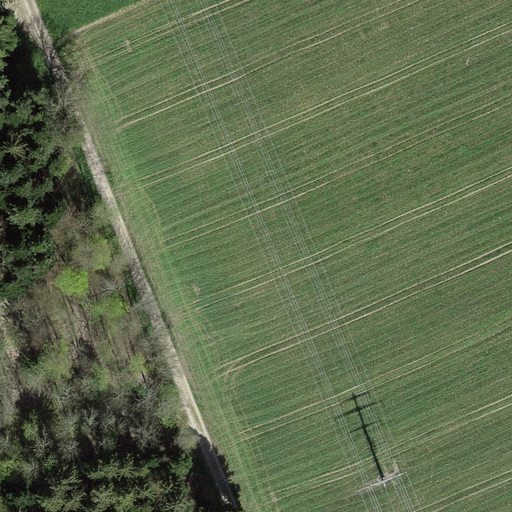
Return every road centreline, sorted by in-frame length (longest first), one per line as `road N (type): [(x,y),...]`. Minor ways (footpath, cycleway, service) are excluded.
road 1 (track): [(229,511),(29,0)]
road 2 (track): [(193,424),(105,404),(0,431)]
